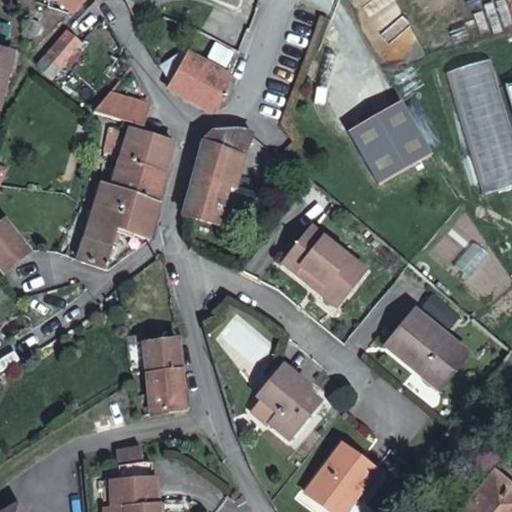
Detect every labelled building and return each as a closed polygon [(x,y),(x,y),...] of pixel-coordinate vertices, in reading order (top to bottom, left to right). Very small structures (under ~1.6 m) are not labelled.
[(51,0),(70,17),(85,0),(51,0)] [(66,35),(79,50),(84,44),(69,32),(66,35)] [(55,49),(40,72),(53,83),(79,50),(66,35),(55,49)] [(232,79),(229,78),(220,73),(232,49),(213,40),(202,64),(184,55),(170,86),(168,91),(214,113),(232,79)] [(11,58),(0,54),(0,89),(2,90),(11,58)] [(511,80),(503,83),(511,113),(511,80)] [(109,94),(93,113),(142,126),(149,105),(147,104),(109,94)] [(377,187),(429,158),(401,105),(348,135),(377,187)] [(116,133),(107,131),(104,153),(120,159),(129,132),(118,128),(116,133)] [(130,129),(129,132),(120,159),(119,161),(166,176),(174,145),(173,144),(160,140),(130,129)] [(245,156),(254,137),(246,134),(239,132),(232,132),(224,132),(214,133),(202,143),(183,214),(218,224),(227,189),(233,191),(245,156)] [(119,161),(112,186),(111,188),(158,206),(166,176),(119,161)] [(103,272),(112,244),(116,231),(121,233),(149,241),(158,206),(111,188),(112,186),(102,182),(91,216),(82,244),(78,258),(103,272)] [(29,254),(4,222),(0,225),(0,265),(5,272),(29,254)] [(317,283),(341,303),(365,272),(312,229),(283,265),(313,289),(317,283)] [(117,245),(121,233),(116,231),(112,244),(117,245)] [(337,308),(341,303),(317,283),(313,289),(337,308)] [(419,365),(442,386),(467,356),(414,312),(385,346),(414,370),(419,365)] [(138,336),(126,338),(128,347),(139,346),(138,336)] [(186,412),(178,340),(144,345),(151,417),(186,412)] [(511,375),(511,360),(509,358),(493,376),(504,386),(511,375)] [(439,391),(442,386),(419,365),(414,370),(439,391)] [(258,399),(261,401),(279,415),(271,424),(291,440),(321,402),(302,387),(305,383),(283,367),(258,399)] [(279,415),(261,401),(252,413),(269,427),(271,424),(279,415)] [(332,511),(348,494),(354,499),(377,471),(344,443),(306,491),(331,511),(332,511)] [(143,447),(118,451),(121,468),(146,464),(143,447)] [(511,511),(511,471),(503,464),(465,511),(511,511)] [(103,507),(103,511),(153,511),(153,505),(153,493),(156,492),(156,477),(110,480),(111,507),(103,507)] [(342,511),(354,499),(348,494),(332,511),(342,511)]
